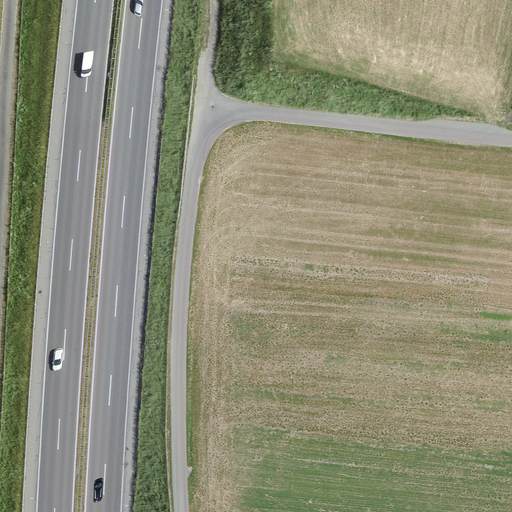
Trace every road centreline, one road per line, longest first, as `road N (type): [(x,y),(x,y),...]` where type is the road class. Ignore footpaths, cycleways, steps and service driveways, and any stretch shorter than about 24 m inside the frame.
road 1 (residential): [(511,142),(253,117),(221,126),(200,146),(184,233),(175,419),(181,511)]
road 2 (motorway): [(102,511),(143,0)]
road 3 (motorway): [(94,0),(54,511)]
road 4 (residential): [(0,241),(14,0)]
road 5 (track): [(221,126),(203,79),(211,0)]
